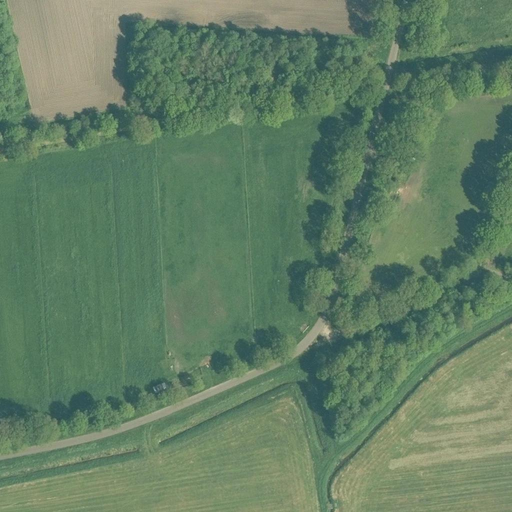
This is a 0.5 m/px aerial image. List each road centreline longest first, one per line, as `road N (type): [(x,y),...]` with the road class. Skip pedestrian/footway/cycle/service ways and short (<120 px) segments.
road 1 (unclassified): [(0,457),(142,422),(303,348),(334,286),(405,0)]
road 2 (track): [(511,280),(469,279),(334,340),(323,320)]
road 3 (track): [(384,87),(511,62)]
